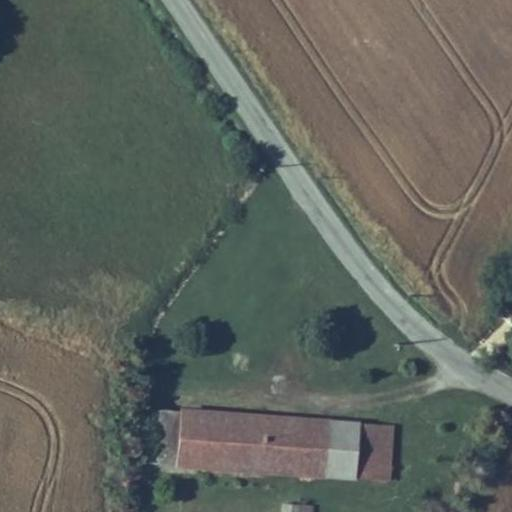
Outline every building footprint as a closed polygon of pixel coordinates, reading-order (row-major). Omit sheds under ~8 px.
[(203,411),(155,409),(154,464),(203,466),(203,411)] [(307,415),(203,411),(203,466),(304,469),(307,415)] [(358,417),(307,415),(304,469),(356,470),(357,443),(358,417)] [(400,418),(379,417),(378,443),(357,443),(356,470),(395,472),(400,418)] [(379,417),(358,417),(357,443),(378,443),(379,417)] [(292,495),(291,511),(305,511),(307,496),(292,495)] [(320,511),(322,496),(307,496),(305,511),(320,511)]
